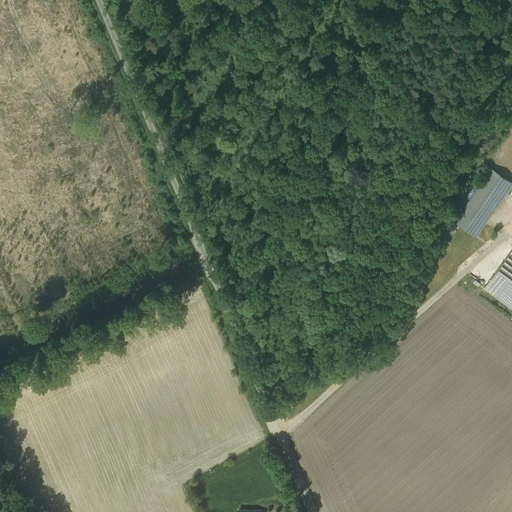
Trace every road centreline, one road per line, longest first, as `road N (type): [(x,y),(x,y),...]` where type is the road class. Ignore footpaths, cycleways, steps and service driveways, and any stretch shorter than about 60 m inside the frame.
road 1 (unclassified): [(310,511),(98,0)]
road 2 (track): [(278,436),(511,221)]
